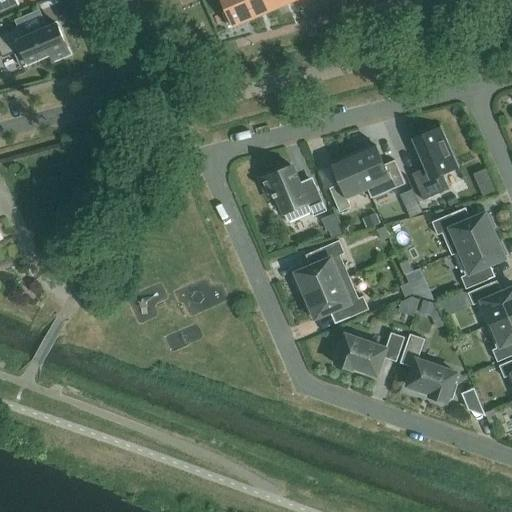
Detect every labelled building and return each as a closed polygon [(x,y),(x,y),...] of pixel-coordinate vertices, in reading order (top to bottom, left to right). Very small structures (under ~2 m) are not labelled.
[(0,0),(0,14),(19,7),(15,0),(0,0)] [(222,0),(227,11),(224,13),(230,27),(233,26),(234,26),(255,16),(248,0),(222,0)] [(248,0),(255,16),(275,8),(271,0),(248,0)] [(70,54),(57,24),(27,37),(22,25),(0,34),(0,52),(2,58),(15,53),(22,67),(50,55),(53,61),(70,54)] [(435,126),(421,132),(423,136),(415,139),(427,167),(412,174),(423,200),(449,189),(442,174),(457,167),(440,128),(436,130),(435,126)] [(369,189),(373,198),(406,184),(396,160),(384,165),(376,145),(354,155),(369,189)] [(347,199),(369,189),(354,155),(332,164),(341,184),(329,189),(339,212),(351,208),(347,199)] [(293,166),(261,180),(268,198),(274,196),(275,198),(277,197),(288,223),(312,212),(314,216),(327,211),(315,183),(302,188),(293,166)] [(460,210),(432,222),(438,235),(442,233),(452,255),(456,254),(456,252),(495,236),(492,229),(495,227),(490,214),(487,216),(486,213),(465,222),(460,210)] [(385,226),(378,229),(382,241),(390,238),(385,226)] [(495,236),(456,252),(456,254),(465,275),(461,277),(466,289),(490,279),(485,267),(505,259),(504,256),(507,255),(501,242),(498,243),(495,236)] [(303,288),(306,296),(350,277),(341,256),(345,254),(340,240),(311,253),(316,264),(296,273),(297,275),(294,277),(299,290),(303,288)] [(408,260),(401,264),(405,275),(413,272),(408,260)] [(315,316),(316,319),(335,310),(340,322),(369,310),(363,297),(359,298),(350,277),(306,296),(309,303),(305,305),(311,318),(315,316)] [(409,283),(401,286),(407,299),(414,296),(409,283)] [(492,283),(468,293),(473,305),(478,303),(487,326),(511,315),(511,288),(497,295),(492,283)] [(511,315),(487,326),(497,348),(493,350),(498,362),(511,355),(511,315)] [(195,330),(164,340),(168,352),(199,342),(195,330)] [(338,344),(334,358),(337,359),(335,365),(352,371),(353,367),(377,376),(383,358),(396,362),(405,338),(391,333),(386,349),(345,335),(342,345),(338,344)] [(425,340),(410,334),(400,364),(413,368),(407,385),(431,394),(429,398),(447,404),(449,398),(452,399),(457,385),(454,384),(457,374),(418,360),(425,340)] [(511,360),(499,366),(505,378),(509,376),(511,383),(511,360)] [(464,396),(471,423),(484,420),(476,392),(464,396)] [(493,410),(486,413),(490,424),(498,421),(493,410)]
